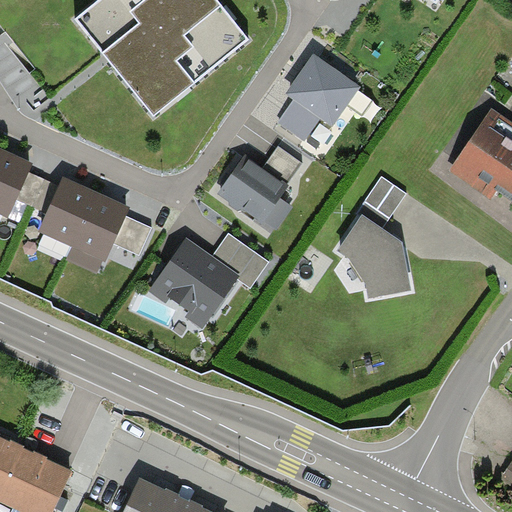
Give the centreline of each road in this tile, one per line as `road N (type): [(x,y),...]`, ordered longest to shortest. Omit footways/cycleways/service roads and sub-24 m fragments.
road 1 (primary): [(0,320),(402,501)]
road 2 (residential): [(300,0),(298,27),(189,181),(177,186),(143,182),(0,113)]
road 3 (residential): [(402,501),(511,317)]
